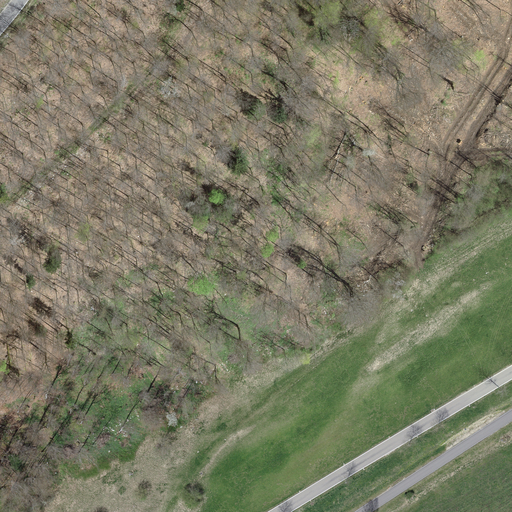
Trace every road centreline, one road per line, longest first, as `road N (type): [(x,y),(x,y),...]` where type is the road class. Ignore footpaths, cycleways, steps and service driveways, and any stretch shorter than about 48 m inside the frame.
road 1 (track): [(195,0),(176,40),(97,125),(0,209)]
road 2 (tertiary): [(511,375),(284,511)]
